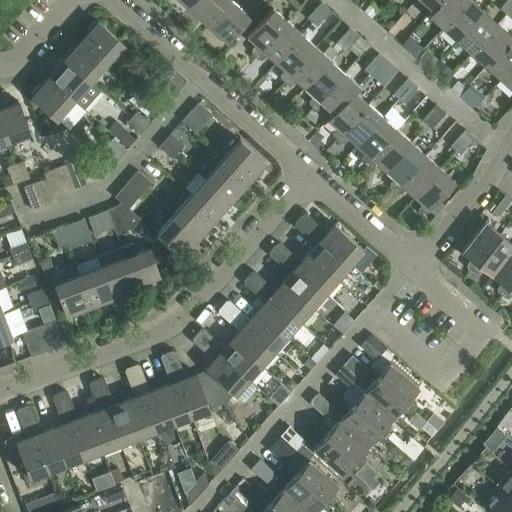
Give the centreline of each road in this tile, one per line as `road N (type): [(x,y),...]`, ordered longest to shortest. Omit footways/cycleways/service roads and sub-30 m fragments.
road 1 (residential): [(0,391),(176,320),(306,175)]
road 2 (residential): [(511,142),(436,245),(414,257),(392,248),(306,175)]
road 3 (residential): [(306,175),(112,0)]
